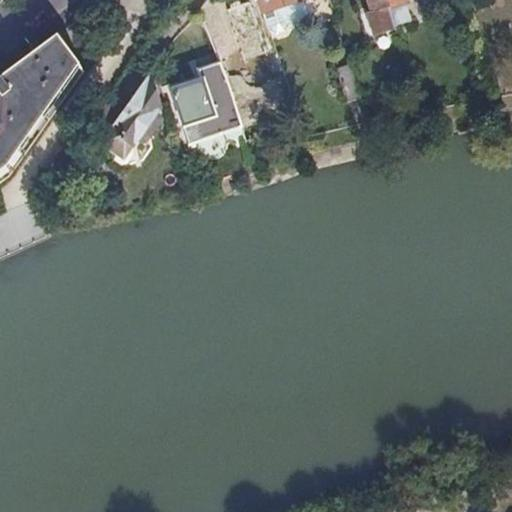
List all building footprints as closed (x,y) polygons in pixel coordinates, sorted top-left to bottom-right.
[(259,0),(271,34),(277,35),(285,33),(290,27),(291,26),(282,0),(259,0)] [(282,0),(291,26),(311,19),(305,0),(282,0)] [(371,16),(376,34),(396,28),(390,10),(386,0),(369,0),(374,15),(371,16)] [(386,0),(390,10),(407,4),(405,0),(386,0)] [(228,11),(229,17),(244,61),(265,54),(249,4),(228,11)] [(407,4),(390,10),(396,28),(412,23),(407,4)] [(213,15),(202,19),(204,25),(215,21),(213,15)] [(208,37),(215,35),(224,60),(228,72),(246,66),(244,61),(229,17),(215,21),(204,25),(208,37)] [(215,35),(208,37),(218,62),(224,60),(215,35)] [(0,183),(9,178),(84,75),(57,38),(21,64),(0,79),(0,183)] [(225,138),(223,135),(241,129),(219,66),(198,73),(201,83),(171,93),(189,146),(197,144),(198,147),(199,150),(201,154),(203,156),(206,158),(209,159),(212,159),(215,159),(219,158),(221,157),(224,154),(226,151),(227,148),(227,144),(227,141),(225,138)] [(338,74),(347,104),(361,99),(352,70),(338,74)] [(149,77),(132,102),(129,108),(101,148),(114,156),(125,164),(135,149),(161,110),(150,78),(149,77)] [(84,136),(101,148),(129,108),(112,97),(84,136)] [(125,164),(114,156),(115,163),(123,168),(129,167),(136,158),(135,149),(125,164)]
